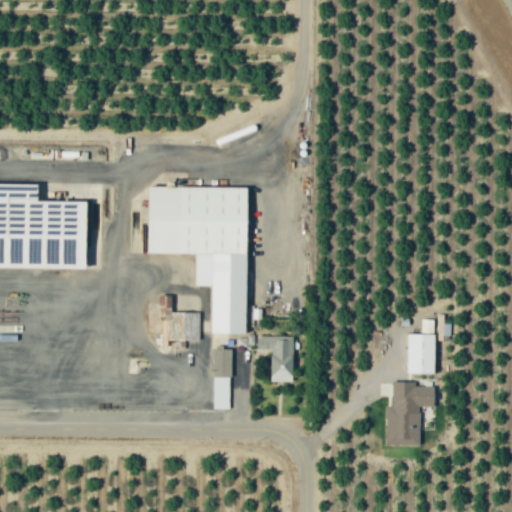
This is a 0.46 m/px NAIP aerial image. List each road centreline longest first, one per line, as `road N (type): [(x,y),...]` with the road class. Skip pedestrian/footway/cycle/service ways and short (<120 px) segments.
road 1 (track): [(303,0),(299,90),(274,129),(241,153),(154,166),(124,192),(123,311),(170,380),(178,429)]
road 2 (residential): [(305,511),(305,463),(277,432),(0,427)]
